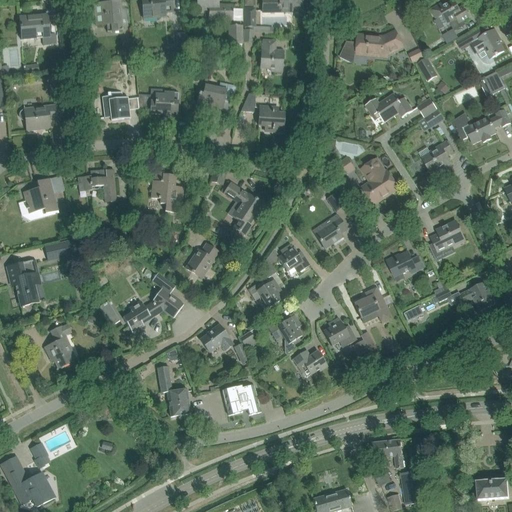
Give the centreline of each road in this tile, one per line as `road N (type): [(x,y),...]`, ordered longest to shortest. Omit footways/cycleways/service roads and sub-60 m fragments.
road 1 (tertiary): [(0,434),(109,382),(149,420),(202,447),(283,428),(511,333)]
road 2 (residential): [(6,159),(88,144),(227,153)]
road 3 (residential): [(461,195),(378,238),(306,307)]
road 4 (secondary): [(146,511),(288,447)]
